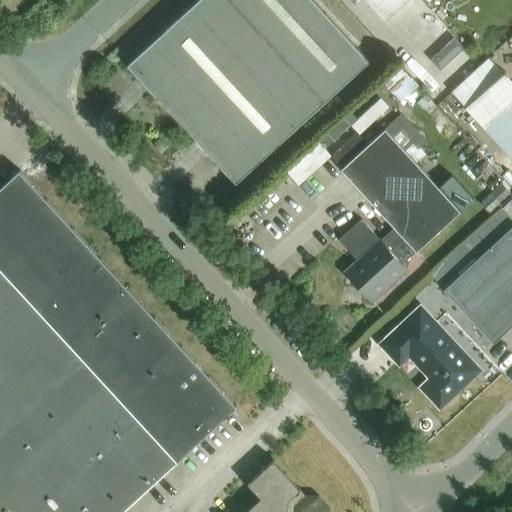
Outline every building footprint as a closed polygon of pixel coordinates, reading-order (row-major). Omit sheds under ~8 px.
[(312,0),(196,0),(126,64),(235,182),(368,61),(312,0)] [(406,0),(365,0),(384,20),(406,0)] [(453,89),(467,105),(503,72),(489,57),(453,89)] [(511,82),(503,72),(467,105),(464,107),(511,159),(511,82)] [(459,211),(453,205),(440,190),(416,163),(426,154),(420,148),(426,142),(400,113),(384,129),(339,168),(392,226),(415,252),(425,242),(459,211)] [(0,511),(120,511),(236,407),(19,171),(0,188),(0,511)] [(454,177),(440,190),(453,205),(459,211),(469,203),(473,199),(454,177)] [(501,183),(479,204),(488,213),(510,193),(501,183)] [(378,239),(360,220),(338,240),(356,259),(343,271),(371,301),(406,270),(401,264),(415,252),(392,226),(378,239)] [(511,224),(442,289),(492,343),(511,324),(511,224)] [(396,358),(438,403),(479,366),(437,320),(396,358)] [(319,496),(305,495),(273,459),(247,483),(260,498),(243,511),(329,511),(329,507),(319,496)]
